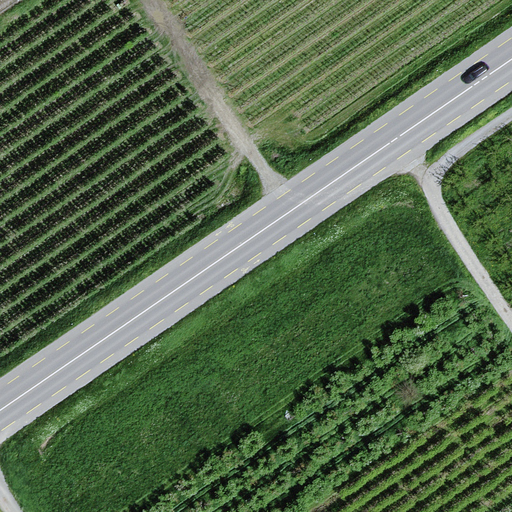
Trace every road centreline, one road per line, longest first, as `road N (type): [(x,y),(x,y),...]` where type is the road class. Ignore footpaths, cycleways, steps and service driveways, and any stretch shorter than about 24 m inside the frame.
road 1 (primary): [(511,63),(0,410)]
road 2 (track): [(402,138),(443,221),(511,324)]
